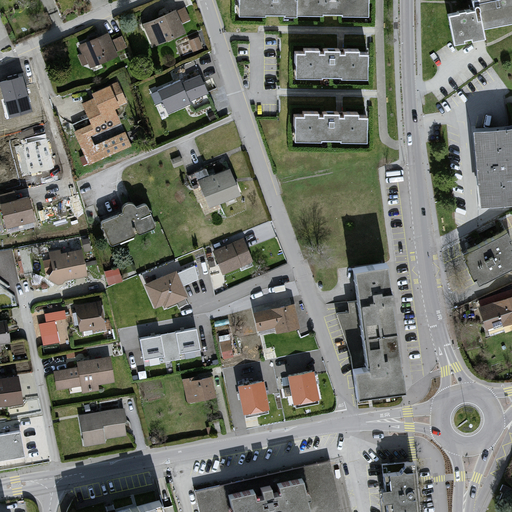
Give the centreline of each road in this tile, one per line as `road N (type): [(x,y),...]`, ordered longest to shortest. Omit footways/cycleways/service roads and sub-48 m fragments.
road 1 (residential): [(204,0),(353,422)]
road 2 (tertiary): [(457,395),(423,246),(409,0)]
road 3 (tertiary): [(353,422),(53,479)]
road 4 (residential): [(0,58),(131,0)]
